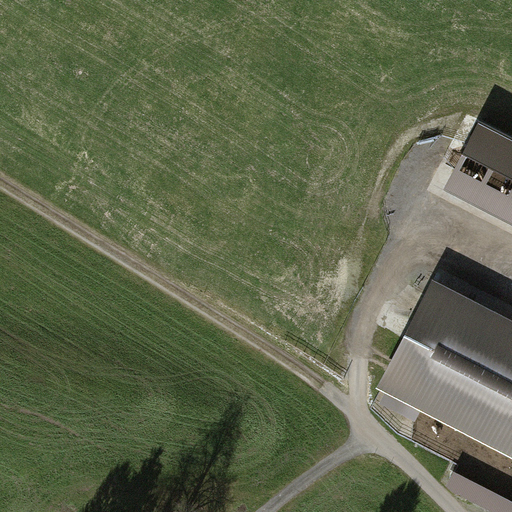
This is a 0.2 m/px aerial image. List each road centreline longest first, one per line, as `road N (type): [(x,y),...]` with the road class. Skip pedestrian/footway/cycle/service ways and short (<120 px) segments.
road 1 (track): [(356,413),(0,177)]
road 2 (track): [(356,413),(357,339),(396,266),(432,245),(511,281)]
road 3 (track): [(452,511),(356,413)]
road 4 (track): [(378,435),(266,511)]
